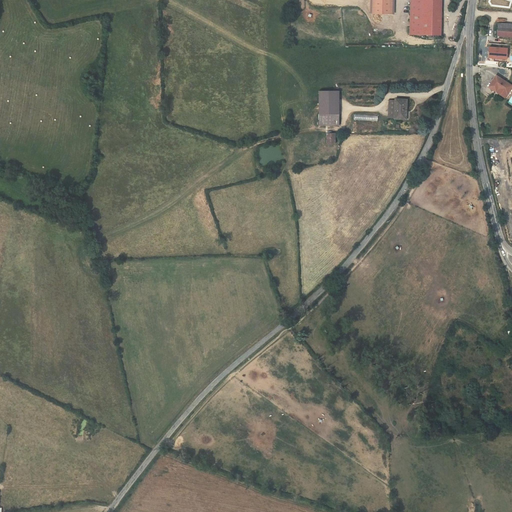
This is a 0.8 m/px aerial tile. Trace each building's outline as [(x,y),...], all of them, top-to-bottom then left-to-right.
[(380,14),(380,0),(370,0),(370,13),(380,14)] [(380,0),(380,14),(388,14),(388,0),(380,0)] [(422,27),(422,0),(410,0),(409,35),(422,35),(422,27)] [(441,0),(422,0),(422,27),(441,27),(441,0)] [(456,38),(462,17),(459,16),(454,38),(456,38)] [(497,36),(499,36),(511,36),(511,23),(498,23),(497,36)] [(441,27),(422,27),(422,35),(429,35),(433,35),(441,35),(441,27)] [(505,59),(505,47),(487,46),(487,58),(505,59)] [(511,84),(498,75),(490,87),(498,92),(500,89),(508,95),(511,89),(511,84)] [(339,114),(339,91),(319,91),(319,114),(339,114)] [(396,99),(396,101),(394,118),(405,119),(405,112),(405,111),(406,111),(406,100),(396,99)] [(339,119),(339,114),(319,114),(319,125),(332,125),(331,119),(339,119)]
